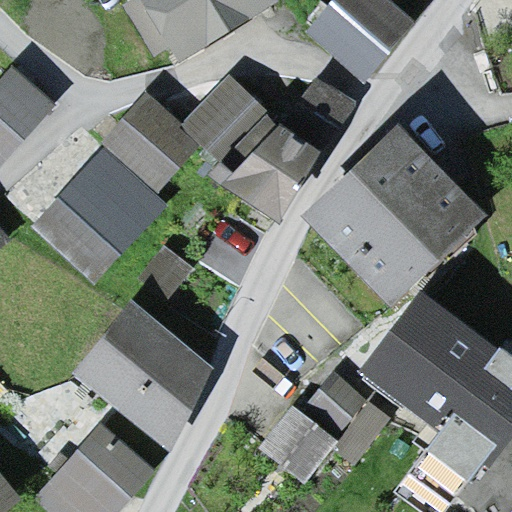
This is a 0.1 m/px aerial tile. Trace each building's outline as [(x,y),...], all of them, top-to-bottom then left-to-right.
[(265,0),(146,0),(179,53),(266,1),(265,0)] [(377,0),(338,0),(313,30),(364,72),(405,23),(377,0)] [(11,73),(0,85),(0,154),(46,105),(11,73)] [(351,107),(316,80),(290,113),(326,140),(351,107)] [(273,126),(227,83),(186,126),(219,157),(232,143),(245,156),(273,126)] [(195,145),(145,100),(107,142),(157,187),(195,145)] [(276,213),(314,152),(279,128),(229,184),(276,213)] [(389,294),(473,215),(397,136),(314,215),(389,294)] [(101,156),(39,226),(95,276),(157,205),(101,156)] [(511,368),(423,300),(367,373),(443,430),(428,449),(462,475),(475,457),(484,464),(511,428),(511,368)] [(131,314),(81,371),(167,439),(201,368),(131,314)] [(362,402),(334,378),(307,409),(335,433),(362,402)] [(293,413),(267,447),(302,474),(329,440),(293,413)] [(101,431),(41,496),(58,511),(111,511),(147,473),(101,431)] [(0,483),(0,508),(12,498),(0,483)]
